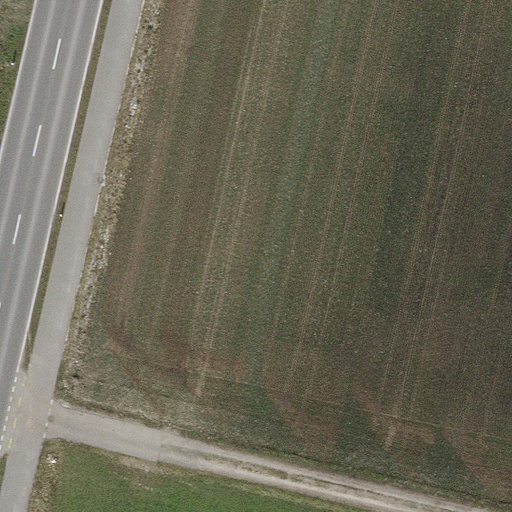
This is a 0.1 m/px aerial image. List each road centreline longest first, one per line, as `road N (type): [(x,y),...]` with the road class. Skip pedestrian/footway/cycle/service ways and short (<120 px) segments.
road 1 (track): [(0,411),(428,511)]
road 2 (tertiary): [(0,316),(71,0)]
